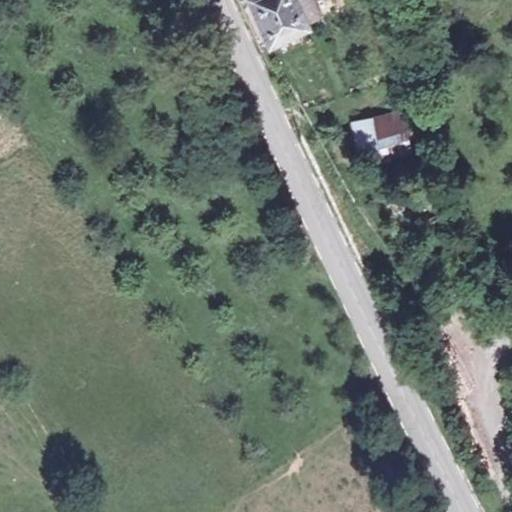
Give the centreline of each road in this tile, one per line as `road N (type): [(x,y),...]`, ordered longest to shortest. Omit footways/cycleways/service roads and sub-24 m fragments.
road 1 (secondary): [(466,511),(347,280),(219,0)]
road 2 (track): [(393,0),(480,345)]
road 3 (track): [(511,459),(505,421),(483,388),(480,345)]
